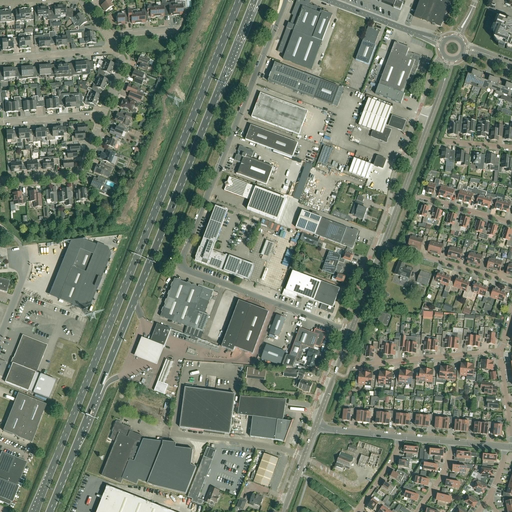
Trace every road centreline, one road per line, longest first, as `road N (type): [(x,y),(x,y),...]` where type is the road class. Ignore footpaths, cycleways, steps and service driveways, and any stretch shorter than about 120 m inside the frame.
road 1 (primary): [(240,0),(35,511)]
road 2 (primary): [(49,511),(254,0)]
road 3 (unclassified): [(350,332),(180,263),(285,0)]
road 4 (residential): [(383,243),(449,58)]
road 5 (residential): [(355,364),(501,350)]
road 6 (unclassified): [(0,183),(73,176),(99,116)]
road 7 (residential): [(511,281),(383,243)]
road 8 (unclassified): [(443,43),(323,0)]
